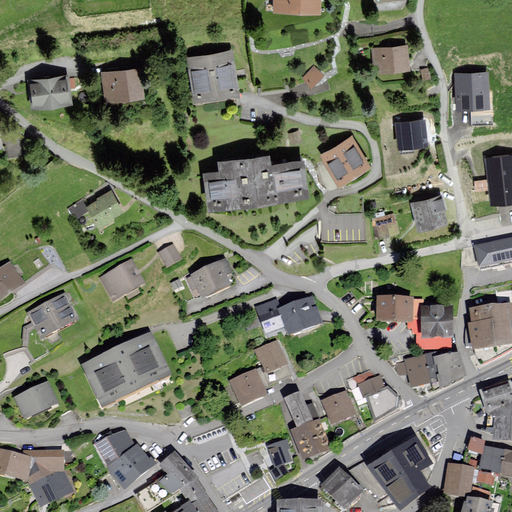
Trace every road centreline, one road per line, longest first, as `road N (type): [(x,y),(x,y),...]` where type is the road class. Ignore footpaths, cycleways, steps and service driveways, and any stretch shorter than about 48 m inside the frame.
road 1 (residential): [(300,286),(60,152),(0,104)]
road 2 (residential): [(470,242),(445,151),(443,92),(420,23),(421,0)]
road 3 (residential): [(368,342),(281,394),(164,438)]
road 4 (residential): [(470,242),(300,286)]
road 5 (unclassified): [(164,438),(124,425),(0,435)]
road 6 (secondary): [(303,482),(422,410)]
